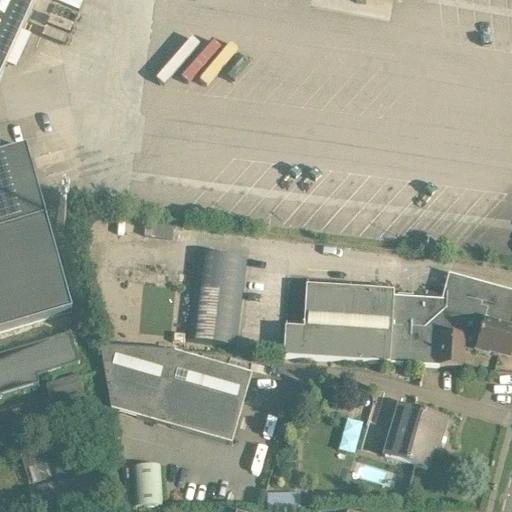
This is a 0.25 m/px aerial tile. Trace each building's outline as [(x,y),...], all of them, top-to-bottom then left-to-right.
[(0,0),(0,78),(35,0),(0,0)] [(57,6),(33,59),(80,79),(98,37),(101,38),(111,16),(73,0),(56,0),(55,5),(57,6)] [(361,97),(368,105),(401,72),(393,64),(361,97)] [(0,334),(71,314),(25,151),(0,158),(0,334)] [(247,262),(197,255),(185,343),(235,350),(247,262)] [(95,271),(101,310),(119,307),(113,268),(95,271)] [(461,371),(462,351),(488,358),(489,356),(509,361),(511,348),(511,333),(510,333),(511,325),(511,294),(448,277),(441,304),(393,301),(393,295),(305,290),(302,334),(284,333),(282,360),(461,371)] [(171,336),(172,291),(142,290),(141,335),(171,336)] [(0,399),(81,375),(70,338),(0,359),(0,399)] [(174,355),(99,350),(111,413),(153,425),(231,447),(251,377),(174,355)] [(0,444),(89,417),(77,377),(46,387),(51,404),(0,418),(0,444)] [(436,438),(441,440),(446,423),(399,409),(384,459),(426,471),(436,438)] [(134,509),(162,508),(160,467),(132,468),(134,509)] [(41,507),(87,496),(82,473),(36,485),(41,507)] [(300,493),(267,493),(267,511),(300,510),(300,493)]
